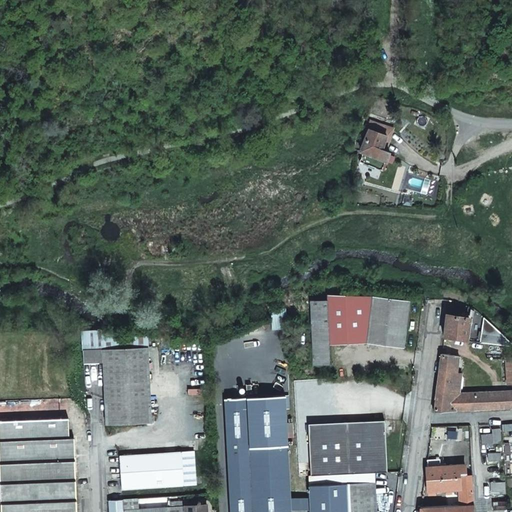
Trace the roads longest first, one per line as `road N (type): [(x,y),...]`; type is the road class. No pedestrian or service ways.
road 1 (track): [(448,211),(357,211),(260,253),(142,264),(131,290)]
road 2 (unknown): [(226,511),(222,398),(229,367),(248,345)]
road 3 (residential): [(511,123),(471,121),(388,83)]
